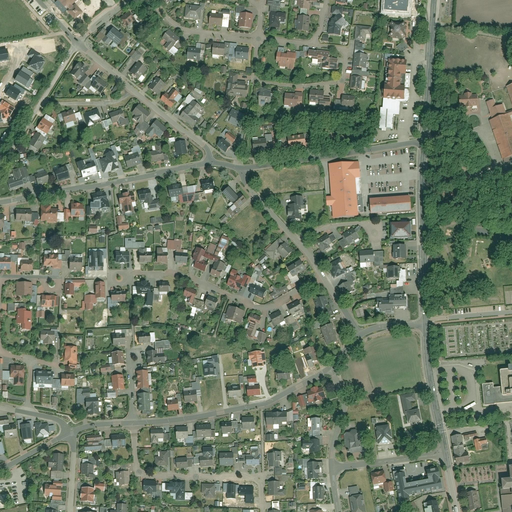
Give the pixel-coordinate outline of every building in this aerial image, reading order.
[(57,0),(65,9),(67,7),(69,10),(68,11),(75,19),(83,12),(77,6),(74,8),(72,5),(76,0),(57,0)] [(298,0),(298,6),(302,6),(302,10),(309,10),(311,10),(312,1),(306,1),(298,0)] [(202,6),(187,4),(186,18),(201,19),(202,6)] [(130,12),(121,19),(127,26),(136,19),(130,12)] [(282,13),(272,12),(271,27),(280,27),(281,22),(282,13)] [(224,15),(211,13),(210,24),(223,26),(224,15)] [(246,14),(241,13),(240,27),(252,28),(253,14),(246,14)] [(347,23),(342,15),(339,14),(337,16),(333,19),(330,24),(329,35),(342,36),(342,29),(343,26),(347,23)] [(224,15),(223,26),(229,26),(231,15),(224,15)] [(299,17),(298,30),(310,31),(311,18),(299,17)] [(407,22),(391,21),(390,38),(406,39),(407,22)] [(372,27),(357,26),(356,40),(357,40),(363,41),(367,41),(367,34),(372,34),(372,27)] [(121,33),(114,27),(110,33),(107,37),(118,46),(119,44),(124,47),(129,40),(127,38),(130,35),(127,32),(126,34),(122,31),(121,33)] [(110,33),(104,28),(97,36),(103,41),(107,37),(110,33)] [(181,38),(170,29),(163,38),(169,42),(165,47),(170,51),(174,46),(181,38)] [(363,47),(363,41),(357,40),(356,50),(364,51),(365,47),(363,47)] [(404,41),(398,46),(403,52),(409,47),(404,41)] [(226,44),(215,43),(214,54),(225,56),(226,44)] [(239,44),(232,43),(230,56),(230,60),(233,60),(233,57),(237,58),(238,47),(239,44)] [(175,55),(179,50),(174,46),(170,51),(175,55)] [(197,48),(189,47),(188,59),(201,60),(201,50),(202,48),(197,48)] [(250,48),(238,47),(237,58),(237,59),(243,59),(249,60),(250,48)] [(31,58),(25,67),(38,74),(45,62),(40,59),(41,56),(31,50),(28,56),(31,58)] [(318,51),(310,50),(310,52),(309,56),(314,57),(313,63),(319,64),(319,63),(322,63),(321,68),(338,70),(339,64),(338,64),(339,59),(330,58),(331,52),(319,50),(318,51)] [(142,55),(137,51),(136,51),(132,57),(137,61),(142,55)] [(280,62),(280,66),(281,66),(281,68),(286,68),(286,66),(289,67),(289,68),(295,69),(296,58),(297,53),(288,52),(288,54),(283,53),(279,52),(278,61),(280,62)] [(368,55),(355,54),(354,67),(363,67),(367,68),(368,55)] [(393,60),(388,60),(387,72),(389,72),(388,85),(386,85),(385,98),(401,99),(405,100),(406,86),(402,86),(403,74),(407,74),(408,64),(407,64),(407,61),(393,60)] [(147,69),(138,62),(130,72),(139,79),(142,75),(147,69)] [(79,63),(69,76),(78,82),(87,69),(79,63)] [(17,71),(11,81),(23,89),(24,87),(27,89),(32,81),(29,79),(32,73),(23,68),(19,73),(17,71)] [(230,71),(228,94),(247,96),(248,88),(246,87),(247,81),(238,80),(239,72),(230,71)] [(181,76),(175,72),(172,76),(177,80),(181,76)] [(83,88),(89,80),(83,75),(77,83),(83,88)] [(97,79),(94,76),(84,88),(87,91),(97,79)] [(352,76),(351,88),(362,89),(363,77),(353,76),(352,76)] [(167,84),(158,77),(149,87),(158,94),(167,84)] [(107,85),(98,78),(90,87),(99,94),(107,85)] [(7,87),(1,97),(13,104),(14,103),(17,105),(22,96),(19,94),(22,89),(13,83),(9,88),(7,87)] [(262,87),(257,90),(257,97),(260,97),(260,102),(260,106),(267,106),(267,103),(272,103),(273,92),(262,87)] [(180,93),(175,89),(170,95),(175,99),(180,93)] [(310,102),(322,103),(321,106),(331,107),(332,100),(324,99),(325,91),(311,90),(310,102)] [(286,93),(285,105),(299,106),(299,101),(303,101),(304,92),(297,92),(297,94),(286,93)] [(170,95),(167,93),(162,99),(172,108),(178,101),(175,99),(170,95)] [(465,95),(460,95),(461,106),(467,106),(468,107),(474,107),(474,106),(479,106),(479,94),(473,94),(473,93),(465,93),(465,95)] [(196,98),(191,94),(185,101),(190,105),(194,100),(196,98)] [(356,96),(344,95),(343,100),(343,104),(356,105),(356,96)] [(501,97),(486,102),(491,118),(506,114),(501,97)] [(401,99),(385,98),(385,107),(382,107),(380,128),(393,129),(394,114),(400,114),(401,99)] [(0,120),(1,121),(7,117),(13,108),(0,100),(0,120)] [(204,108),(194,100),(190,105),(181,116),(194,127),(198,122),(195,119),(204,108)] [(150,115),(138,106),(132,114),(135,117),(132,120),(141,126),(150,115)] [(246,115),(234,109),(231,116),(232,116),(230,122),(241,127),(246,115)] [(97,110),(83,114),(86,127),(93,125),(93,122),(100,121),(97,110)] [(128,119),(123,120),(120,110),(109,114),(110,119),(112,124),(116,123),(118,128),(129,125),(128,119)] [(71,111),(61,114),(65,126),(75,122),(71,111)] [(81,120),(79,113),(73,115),(75,122),(81,120)] [(511,123),(509,115),(492,120),(505,162),(511,159),(511,123)] [(52,125),(43,119),(36,129),(46,135),(52,125)] [(110,120),(103,122),(104,128),(112,126),(110,120)] [(168,130),(156,121),(145,135),(151,139),(154,135),(160,140),(168,130)] [(211,124),(206,121),(202,126),(206,130),(211,124)] [(144,133),(149,127),(144,122),(139,129),(144,133)] [(223,133),(226,136),(230,132),(231,130),(227,127),(223,133)] [(4,132),(0,139),(0,140),(5,143),(9,135),(4,132)] [(237,138),(230,132),(226,136),(233,142),(237,138)] [(305,134),(289,137),(291,148),(307,145),(305,134)] [(28,146),(38,152),(44,140),(34,135),(28,146)] [(231,146),(222,139),(217,146),(225,153),(231,146)] [(267,139),(254,140),(256,151),(268,150),(267,142),(267,139)] [(186,142),(174,144),(176,156),(187,155),(186,142)] [(149,152),(150,163),(164,161),(162,144),(154,145),(155,151),(149,152)] [(138,148),(130,150),(132,155),(137,154),(137,156),(141,155),(138,148)] [(492,161),(487,151),(480,154),(485,164),(492,161)] [(107,159),(100,161),(104,173),(111,171),(112,173),(116,171),(116,170),(118,169),(116,161),(113,152),(105,155),(107,159)] [(123,158),(126,169),(140,165),(137,154),(123,158)] [(76,164),(81,179),(97,174),(94,166),(85,169),(82,162),(76,164)] [(361,163),(330,165),(332,220),(361,219),(358,180),(362,180),(361,163)] [(29,177),(26,168),(18,170),(21,180),(29,177)] [(54,172),(58,183),(69,179),(65,168),(54,172)] [(23,188),(21,180),(18,170),(12,172),(14,179),(6,182),(9,192),(23,188)] [(495,170),(474,178),(476,184),(494,177),(493,175),(496,174),(495,170)] [(45,172),(34,176),(37,185),(48,181),(45,172)] [(213,179),(201,181),(203,192),(214,190),(213,179)] [(182,186),(167,188),(168,198),(178,197),(183,196),(182,186)] [(232,205),(238,211),(247,201),(240,194),(237,197),(228,189),(222,195),(232,205)] [(149,190),(138,192),(139,201),(150,199),(149,190)] [(109,209),(107,200),(105,193),(92,196),(93,203),(98,202),(100,210),(109,209)] [(119,205),(122,205),(123,214),(132,213),(131,203),(134,203),(133,193),(118,195),(119,205)] [(205,201),(204,193),(192,195),(193,202),(205,201)] [(192,195),(178,197),(179,204),(193,202),(192,195)] [(302,197),(291,198),(291,205),(300,205),(303,205),(302,197)] [(412,197),(372,200),(374,217),(413,213),(412,197)] [(148,204),(148,211),(160,209),(159,201),(152,201),(152,199),(145,200),(145,205),(148,204)] [(84,216),(84,204),(71,204),(71,210),(71,216),(84,216)] [(57,212),(58,209),(51,208),(51,205),(42,205),(41,221),(57,221),(57,212)] [(291,205),(288,206),(289,221),(301,221),(300,205),(291,205)] [(31,209),(17,209),(17,221),(31,221),(31,212),(31,209)] [(408,224),(388,225),(389,240),(409,238),(408,224)] [(352,231),(338,241),(343,248),(357,238),(352,231)] [(326,235),(314,242),(321,253),(329,247),(328,245),(332,243),(326,235)] [(229,239),(222,237),(214,256),(221,259),(229,239)] [(132,239),(124,240),(125,249),(138,249),(144,249),(144,243),(132,243),(132,239)] [(280,255),(277,252),(284,245),(279,239),(264,252),(269,258),(273,262),(280,255)] [(182,242),(168,241),(167,250),(181,251),(182,242)] [(217,247),(210,244),(206,252),(213,256),(217,247)] [(293,253),(285,244),(284,245),(277,252),(280,255),(284,260),(293,253)] [(404,246),(392,247),(393,260),(404,260),(404,246)] [(150,254),(146,254),(146,249),(144,249),(138,249),(138,254),(138,264),(150,263),(150,254)] [(204,258),(206,252),(197,249),(191,262),(196,264),(194,268),(205,273),(208,265),(202,262),(204,258)] [(372,251),(359,252),(360,264),(373,263),(372,251)] [(213,256),(206,252),(204,258),(216,263),(219,264),(221,259),(214,256),(213,256)] [(128,253),(116,253),(116,264),(128,263),(128,253)] [(62,260),(59,260),(59,255),(44,254),(44,266),(53,266),(53,268),(62,268),(62,260)] [(103,271),(102,254),(89,254),(89,271),(103,271)] [(156,254),(156,264),(167,264),(167,254),(162,254),(156,254)] [(188,254),(177,254),(176,264),(187,264),(188,254)] [(263,256),(258,261),(262,265),(267,259),(263,256)] [(11,258),(0,257),(0,269),(11,270),(11,262),(11,258)] [(83,258),(70,258),(70,261),(70,270),(82,270),(83,258)] [(339,259),(327,266),(334,278),(346,272),(339,259)] [(33,260),(21,260),(21,270),(33,270),(33,260)] [(300,262),(287,270),(289,274),(292,279),(297,277),(306,271),(300,262)] [(216,263),(210,276),(219,280),(225,267),(219,264),(216,263)] [(262,271),(256,268),(251,279),(256,281),(257,282),(262,271)] [(400,268),(388,268),(388,280),(401,279),(400,268)] [(289,274),(286,276),(291,285),(299,280),(297,277),(292,279),(289,274)] [(231,276),(227,286),(239,292),(241,287),(243,281),(235,278),(231,276)] [(247,288),(250,279),(245,277),(243,281),(241,287),(246,289),(247,288)] [(251,279),(250,279),(247,288),(252,290),(254,286),(256,281),(251,279)] [(351,280),(338,287),(343,296),(353,291),(350,286),(353,285),(351,280)] [(32,283),(17,282),(17,296),(32,296),(32,286),(32,283)] [(105,299),(104,283),(95,284),(95,296),(95,299),(105,299)] [(150,283),(136,284),(136,295),(147,295),(150,295),(150,283)] [(158,290),(158,293),(169,293),(169,283),(158,283),(158,290)] [(74,285),(65,285),(65,295),(73,295),(74,286),(74,285)] [(252,290),(250,294),(264,300),(268,292),(254,286),(252,290)] [(285,286),(277,291),(273,286),(270,289),(274,293),(270,295),(273,301),(288,291),(285,286)] [(183,297),(188,298),(186,303),(192,305),(194,300),(197,292),(187,288),(183,297)] [(112,299),(112,303),(120,302),(125,302),(125,290),(112,291),(112,299)] [(55,296),(42,295),(42,306),(55,307),(55,305),(55,297),(55,296)] [(95,296),(84,296),(85,312),(92,312),(92,305),(95,305),(95,299),(95,296)] [(218,301),(208,297),(204,306),(214,310),(218,301)] [(325,297),(314,302),(319,316),(327,313),(325,307),(328,306),(325,297)] [(405,298),(375,301),(377,315),(393,314),(393,308),(406,307),(405,298)] [(120,302),(112,303),(112,299),(107,299),(107,303),(107,309),(112,309),(120,309),(120,302)] [(203,304),(194,300),(192,305),(191,307),(201,310),(203,304)] [(299,302),(288,307),(292,317),(303,311),(299,302)] [(246,313),(229,307),(227,315),(225,319),(227,320),(242,325),(246,313)] [(355,310),(357,319),(364,316),(361,308),(355,310)] [(27,309),(18,309),(18,323),(23,324),(23,330),(31,330),(32,311),(27,311),(27,309)] [(278,313),(269,317),(274,327),(283,322),(278,313)] [(261,318),(251,314),(248,322),(251,323),(258,326),(261,318)] [(291,316),(285,320),(288,327),(291,325),(295,323),(291,316)] [(322,320),(312,323),(314,331),(325,327),(322,320)] [(265,345),(266,335),(258,333),(256,332),(258,327),(258,326),(251,323),(245,335),(253,339),(258,340),(257,344),(265,345)] [(338,344),(331,325),(320,329),(326,348),(338,344)] [(51,331),(41,331),(41,340),(44,340),(53,340),(54,340),(55,337),(55,331),(51,331)] [(138,344),(150,344),(149,333),(137,333),(138,344)] [(112,336),(112,347),(124,346),(123,335),(112,336)] [(155,351),(170,350),(169,341),(154,342),(155,351)] [(77,347),(65,346),(64,360),(70,361),(77,361),(77,347)] [(319,362),(314,348),(307,351),(313,364),(319,362)] [(261,351),(248,352),(249,359),(251,359),(252,368),(264,366),(263,362),(266,362),(265,352),(261,352),(261,351)] [(147,352),(147,364),(164,364),(163,356),(156,357),(155,352),(147,352)] [(123,365),(122,353),(110,354),(111,366),(123,365)] [(309,356),(297,360),(301,372),(313,368),(309,356)] [(25,366),(12,365),(11,371),(11,378),(10,377),(10,380),(9,383),(14,383),(14,385),(23,385),(23,378),(25,378),(25,368),(25,366)] [(213,365),(203,366),(204,376),(217,375),(216,369),(213,369),(213,365)] [(492,385),(481,386),(483,407),(511,403),(511,373),(510,373),(510,368),(507,368),(507,372),(498,372),(500,388),(493,389),(492,385)] [(54,371),(37,370),(37,372),(37,382),(37,384),(53,385),(53,379),(54,371)] [(288,370),(275,371),(275,380),(288,379),(288,370)] [(11,371),(4,371),(3,380),(10,380),(10,377),(11,378),(11,371)] [(147,372),(136,372),(136,390),(147,389),(147,372)] [(74,386),(75,374),(62,374),(62,380),(61,386),(74,386)] [(123,376),(110,377),(112,391),(125,390),(123,376)] [(53,388),(61,388),(61,386),(62,380),(53,379),(53,385),(53,388)] [(260,386),(247,387),(248,397),(261,396),(260,386)] [(317,386),(310,389),(310,391),(306,392),(307,394),(298,396),(301,408),(315,404),(314,401),(325,398),(322,387),(318,389),(317,386)] [(228,388),(229,399),(240,398),(240,388),(228,388)] [(86,404),(85,398),(89,398),(88,390),(76,390),(77,404),(86,404)] [(184,393),(184,404),(198,403),(197,392),(184,393)] [(408,412),(413,411),(412,402),(417,401),(416,392),(402,395),(405,415),(408,415),(408,412)] [(149,396),(136,396),(137,413),(149,412),(149,396)] [(98,415),(97,398),(89,398),(85,398),(86,404),(86,409),(87,409),(88,416),(98,415)] [(167,401),(168,411),(178,411),(178,401),(167,401)] [(410,424),(423,421),(421,409),(413,411),(408,412),(408,415),(410,424)] [(288,412),(267,413),(267,425),(289,424),(288,412)] [(256,416),(242,416),(243,429),(256,428),(256,416)] [(7,417),(0,417),(0,425),(8,424),(7,417)] [(319,417),(310,417),(310,434),(320,434),(319,417)] [(40,423),(35,424),(36,439),(43,438),(43,436),(49,435),(48,425),(41,426),(40,423)] [(232,423),(221,423),(221,434),(233,433),(232,423)] [(14,424),(2,426),(4,438),(16,437),(14,424)] [(30,425),(20,426),(21,442),(31,441),(30,425)] [(211,425),(196,425),(196,437),(212,437),(211,425)] [(380,445),(393,443),(393,438),(394,438),(393,430),(392,430),(391,425),(378,427),(379,432),(378,432),(379,440),(380,440),(380,445)] [(188,427),(177,428),(177,439),(189,439),(188,427)] [(347,449),(352,453),(365,452),(365,449),(367,447),(365,433),(362,432),(361,431),(359,431),(357,429),(353,430),(350,432),(345,433),(345,442),(347,442),(347,449)] [(164,430),(151,430),(151,445),(165,444),(164,430)] [(466,452),(463,434),(452,436),(458,464),(471,462),(469,452),(466,452)] [(125,435),(111,435),(111,447),(126,446),(125,435)] [(100,437),(85,438),(85,450),(100,449),(100,437)] [(320,437),(308,437),(308,452),(320,452),(320,437)] [(475,440),(477,450),(483,449),(482,445),(488,444),(487,438),(475,440)] [(169,450),(156,451),(156,466),(170,466),(169,450)] [(281,450),(269,451),(270,469),(281,469),(281,450)] [(213,453),(199,453),(199,466),(213,465),(213,453)] [(235,453),(218,453),(219,466),(235,465),(235,453)] [(64,456),(54,455),(52,472),(61,473),(62,465),(63,465),(64,456)] [(188,455),(175,456),(176,469),(189,468),(188,455)] [(259,455),(244,455),(244,467),(259,466),(259,455)] [(321,461),(307,462),(308,479),(321,478),(321,461)] [(93,465),(82,464),(81,476),(86,476),(86,480),(94,480),(94,475),(93,475),(93,465)] [(511,489),(511,495),(503,496),(503,511),(511,511),(511,466),(511,467),(511,475),(511,478),(504,480),(505,490),(511,489)] [(411,496),(444,489),(440,468),(428,470),(430,480),(409,484),(407,478),(408,478),(407,470),(395,472),(401,501),(411,499),(411,496)] [(374,485),(388,482),(386,470),(372,473),(374,485)] [(129,471),(115,471),(116,487),(129,487),(129,471)] [(281,480),(269,481),(270,497),(281,497),(281,480)] [(156,482),(144,482),(144,491),(156,491),(156,482)] [(171,484),(167,484),(167,493),(176,493),(176,499),(190,499),(190,493),(186,493),(186,482),(171,482),(171,484)] [(393,482),(385,483),(387,493),(395,491),(393,482)] [(60,497),(61,485),(47,484),(46,496),(60,497)] [(224,484),(223,493),(238,494),(239,485),(224,484)] [(215,485),(202,485),(202,494),(205,494),(205,498),(215,498),(215,491),(215,485)] [(325,486),(310,486),(310,501),(326,500),(325,486)] [(351,488),(352,497),(360,496),(359,486),(351,488)] [(253,487),(241,487),(241,495),(246,495),(246,504),(253,504),(253,487)] [(93,489),(82,488),(80,501),(92,502),(93,489)] [(468,492),(471,511),(481,510),(478,491),(468,492)] [(352,511),(366,511),(364,495),(360,496),(352,497),(351,497),(352,511)] [(430,511),(440,511),(438,500),(428,502),(430,511)]
